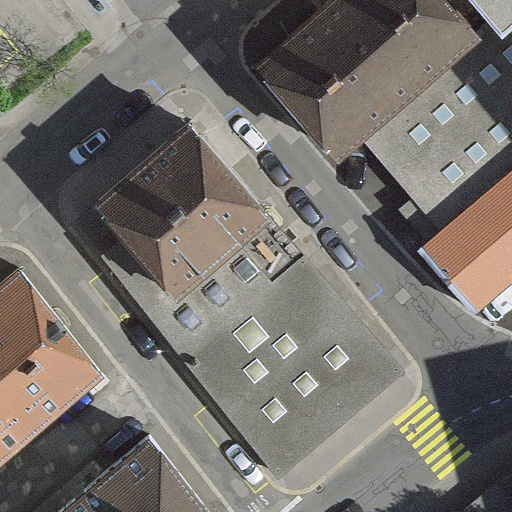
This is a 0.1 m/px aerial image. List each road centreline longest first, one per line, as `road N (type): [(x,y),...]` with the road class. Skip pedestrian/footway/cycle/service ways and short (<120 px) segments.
road 1 (unclassified): [(486,399),(185,34)]
road 2 (unclassified): [(2,184),(152,374)]
road 3 (unclassified): [(185,34),(2,184)]
road 4 (unclassified): [(0,500),(152,374)]
road 5 (unclassified): [(346,511),(486,399)]
road 6 (unclassified): [(152,374),(263,511)]
